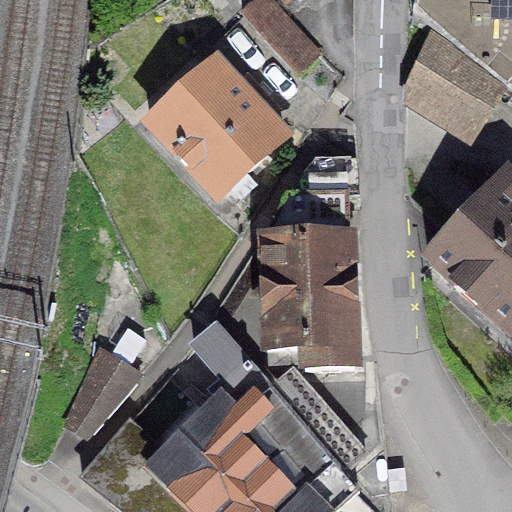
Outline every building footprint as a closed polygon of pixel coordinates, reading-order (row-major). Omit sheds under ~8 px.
[(268,0),(261,0),(243,17),(297,75),(319,55),(268,0)] [(278,0),(283,8),(294,0),(278,0)] [(408,90),(478,132),(506,91),(432,34),(408,90)] [(217,66),(150,128),(218,201),(231,190),(240,200),(254,186),(245,176),(284,139),(267,121),(276,112),(247,79),(237,88),(217,66)] [(347,200),(359,199),(357,164),(311,165),(289,194),(267,243),(263,243),(267,353),(281,353),(281,365),(295,365),(295,353),(304,352),(305,372),(354,370),(354,275),(347,200)] [(511,337),(511,176),(508,178),(430,264),(511,337)] [(130,423),(82,479),(123,511),(371,511),(357,497),(359,494),(343,475),(269,390),(215,328),(194,346),(223,380),(163,456),(130,423)] [(94,435),(137,384),(94,358),(67,419),(94,435)] [(269,390),(343,475),(365,456),(310,392),(307,395),(288,373),(269,390)]
